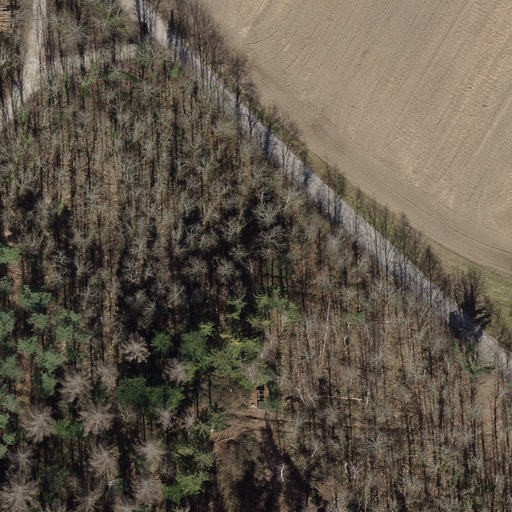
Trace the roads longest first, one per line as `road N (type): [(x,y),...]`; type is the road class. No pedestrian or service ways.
road 1 (track): [(125,0),(511,379)]
road 2 (track): [(166,38),(36,68)]
road 3 (track): [(39,0),(36,68),(0,115)]
